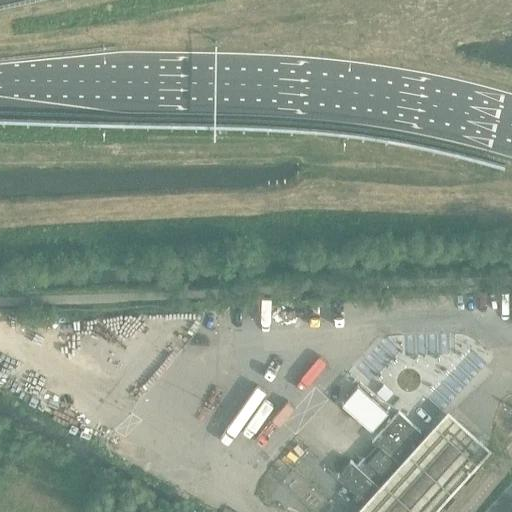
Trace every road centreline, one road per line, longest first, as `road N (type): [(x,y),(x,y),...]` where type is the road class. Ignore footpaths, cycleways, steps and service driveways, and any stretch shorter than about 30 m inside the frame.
road 1 (motorway): [(0,81),(323,89),(511,125)]
road 2 (unknown): [(347,327),(201,341),(152,354),(140,377),(135,422),(245,496)]
